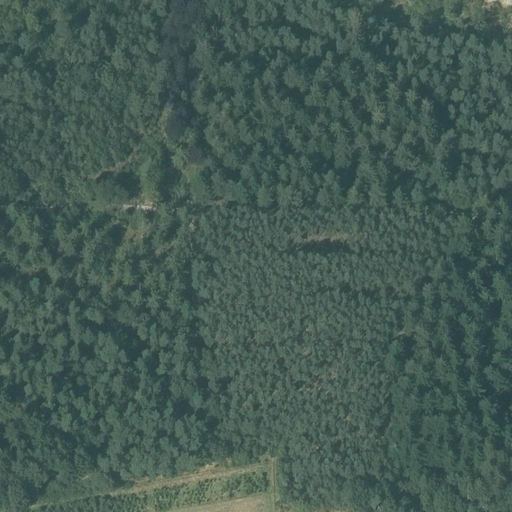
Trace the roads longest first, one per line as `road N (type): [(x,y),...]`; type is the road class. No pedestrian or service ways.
road 1 (track): [(0,208),(488,212)]
road 2 (track): [(193,211),(188,0)]
